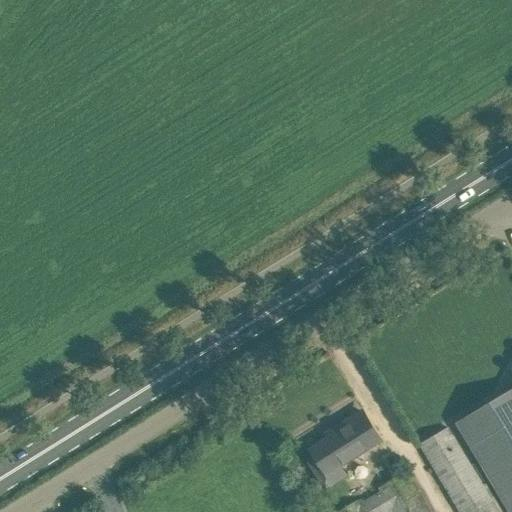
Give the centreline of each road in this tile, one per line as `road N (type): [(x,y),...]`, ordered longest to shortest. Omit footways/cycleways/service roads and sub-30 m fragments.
road 1 (primary): [(0,480),(511,166)]
road 2 (unclassified): [(16,511),(511,205)]
